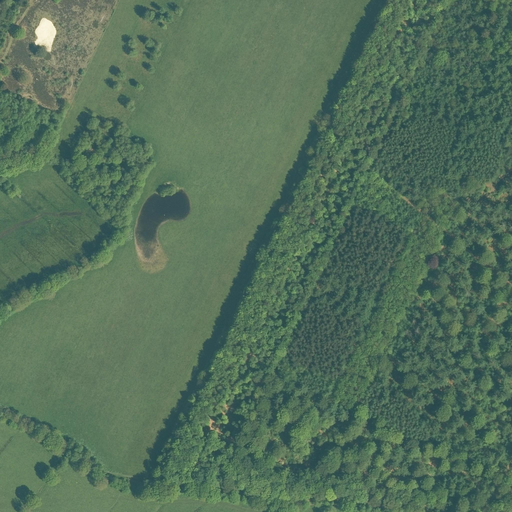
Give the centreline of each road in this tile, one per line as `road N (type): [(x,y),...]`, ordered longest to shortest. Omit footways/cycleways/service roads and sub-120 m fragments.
road 1 (track): [(0,406),(102,471),(436,511)]
road 2 (track): [(511,286),(327,134),(388,0)]
